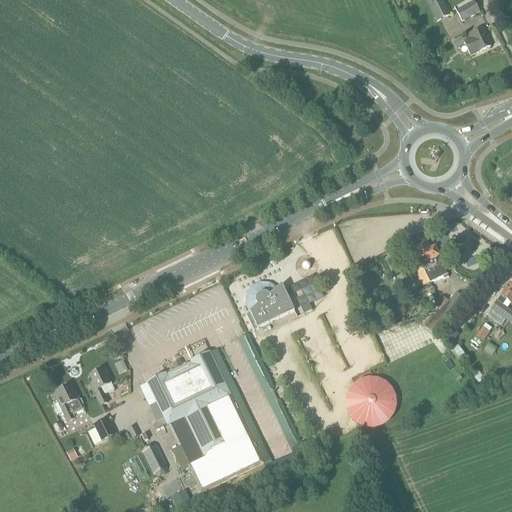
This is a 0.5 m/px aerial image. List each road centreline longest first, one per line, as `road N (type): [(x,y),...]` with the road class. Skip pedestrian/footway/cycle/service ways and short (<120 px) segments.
road 1 (secondary): [(0,362),(347,196)]
road 2 (secondary): [(374,89),(327,65),(253,50),(174,0)]
